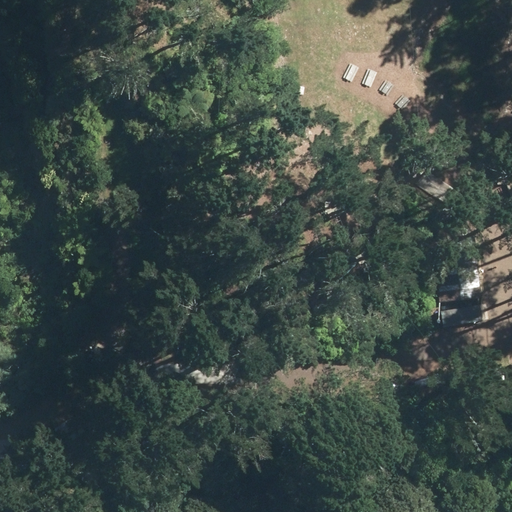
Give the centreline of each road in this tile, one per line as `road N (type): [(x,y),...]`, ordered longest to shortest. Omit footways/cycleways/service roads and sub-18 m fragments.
road 1 (track): [(111,353),(216,375),(299,380),(386,372),(450,359),(503,334),(511,315)]
road 2 (track): [(0,447),(54,438),(94,402),(119,305),(116,229)]
road 3 (track): [(413,0),(397,52),(403,85),(440,126),(478,151)]
